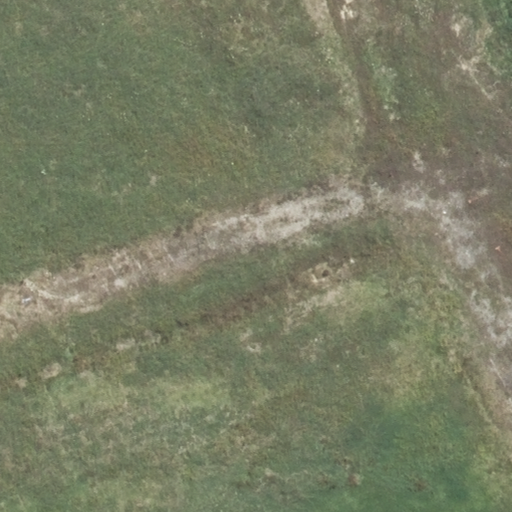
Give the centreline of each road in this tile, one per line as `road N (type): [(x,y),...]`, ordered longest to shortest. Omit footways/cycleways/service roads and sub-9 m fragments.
road 1 (residential): [(0,301),(403,145)]
road 2 (residential): [(511,331),(403,145)]
road 3 (residential): [(403,145),(310,0)]
